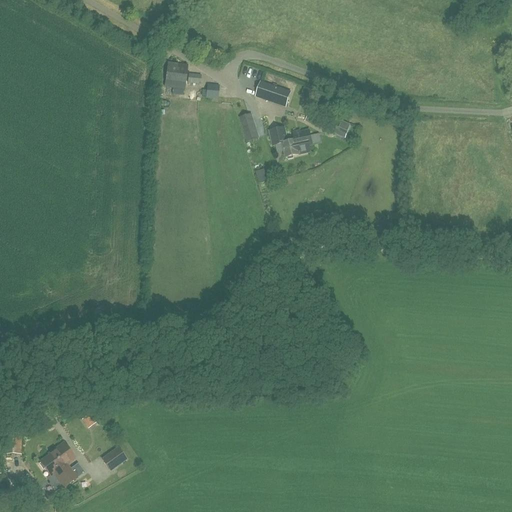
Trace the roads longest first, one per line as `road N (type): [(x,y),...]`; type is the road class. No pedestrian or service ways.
road 1 (unclassified): [(510,110),(395,105),(245,55),(209,71),(86,0)]
road 2 (track): [(61,404),(343,380),(349,350),(297,258)]
